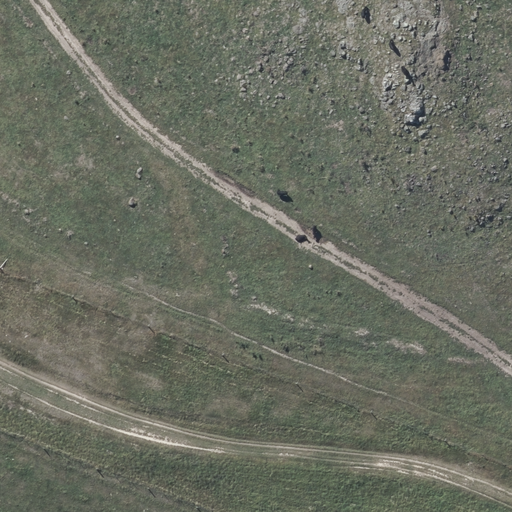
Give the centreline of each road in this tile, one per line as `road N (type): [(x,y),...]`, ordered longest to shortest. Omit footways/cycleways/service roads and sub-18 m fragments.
road 1 (track): [(0,376),(84,415),(188,448),(483,497),(511,509)]
road 2 (track): [(511,484),(270,431),(157,426),(0,358)]
